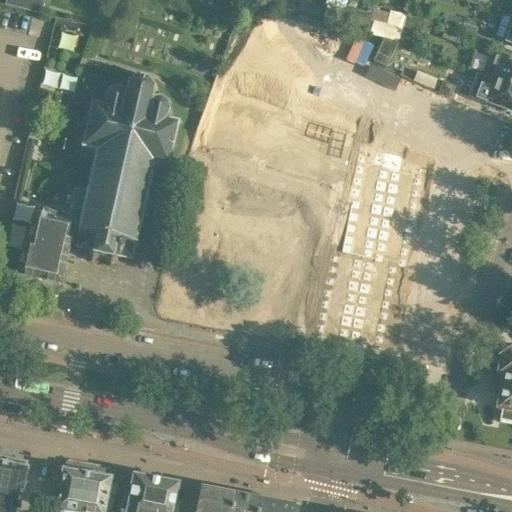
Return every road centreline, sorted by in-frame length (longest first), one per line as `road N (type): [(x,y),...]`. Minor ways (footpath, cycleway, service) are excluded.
road 1 (residential): [(511,237),(446,388),(423,399),(393,402),(0,322)]
road 2 (primary): [(333,460),(0,389)]
road 3 (primary): [(511,498),(333,460)]
